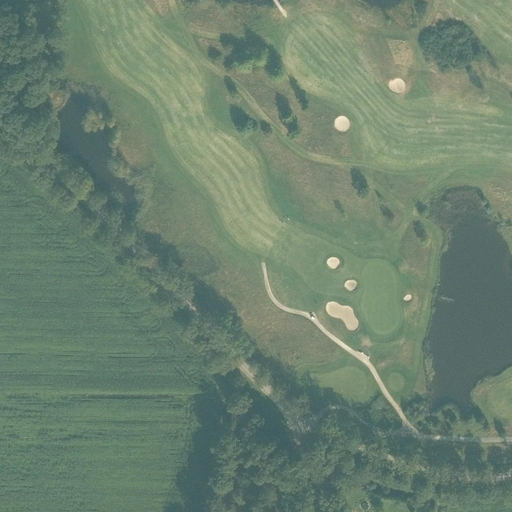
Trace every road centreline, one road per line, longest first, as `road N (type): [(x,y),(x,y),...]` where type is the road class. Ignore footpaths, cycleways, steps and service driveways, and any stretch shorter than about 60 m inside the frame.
road 1 (unclassified): [(511,475),(376,463),(269,400),(229,344),(73,179),(0,117)]
road 2 (unknown): [(294,414),(339,406),(411,436),(511,437)]
